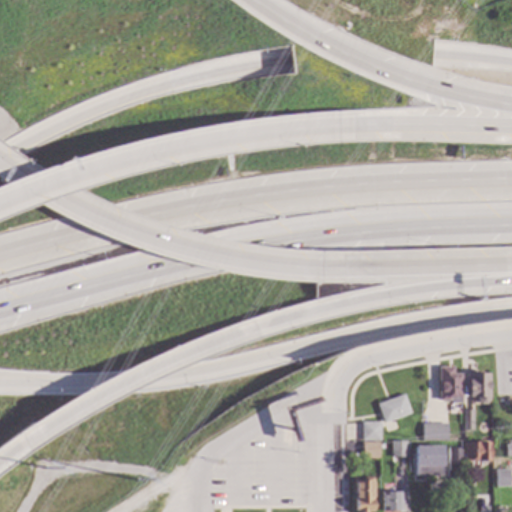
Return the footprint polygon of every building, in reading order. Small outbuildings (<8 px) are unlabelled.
[(451,374),(459,374),(459,404),(449,404),(449,401),(436,402),(436,367),(451,367),(451,374)] [(487,401),(484,405),(479,405),(475,401),(475,397),(466,397),(466,374),(488,374),(487,401)] [(408,413),(381,424),(374,405),(400,395),(408,413)] [(471,411),(471,431),(461,431),(461,410),(471,411)] [(378,441),(360,441),(359,423),(378,423),(378,441)] [(445,441),(419,441),(419,424),(421,424),(445,424),(445,441)] [(289,443),(280,443),(280,428),(289,428),(289,443)] [(504,458),(511,458),(511,441),(503,442),(504,458)] [(404,458),(389,458),(388,442),(404,442),(404,458)] [(487,461),(462,462),(461,443),(486,442),(487,461)] [(376,459),(360,460),(360,443),(376,443),(376,459)] [(439,477),(412,477),(412,446),(440,446),(439,477)] [(458,465),(446,465),(445,448),(458,448),(458,465)] [(508,471),(509,487),(493,487),(493,471),(508,471)] [(371,511),(352,511),(352,481),(361,481),(361,478),(371,478),(371,511)] [(399,511),(380,511),(380,493),(399,493),(399,511)] [(490,511),(479,511),(479,499),(490,499),(490,511)]
